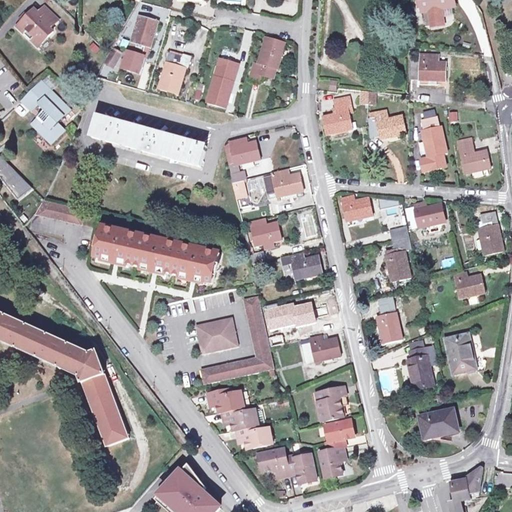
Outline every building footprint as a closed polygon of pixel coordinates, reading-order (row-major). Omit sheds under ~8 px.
[(454,0),(416,0),(419,10),(421,10),(422,13),(429,12),(432,28),(435,29),(438,29),(441,28),(444,26),(441,12),(456,9),(454,0)] [(34,37),(31,41),(38,48),(53,32),(50,29),(58,21),(44,7),(38,14),(34,10),(27,18),(25,15),(20,20),(22,23),(17,28),(24,35),(28,32),(34,37)] [(159,22),(139,17),(132,44),(132,45),(125,71),(141,76),(145,59),(144,58),(146,52),(149,53),(150,49),(151,50),(159,22)] [(28,32),(24,35),(31,41),(34,37),(28,32)] [(262,79),(269,81),(272,70),(278,72),(286,45),(267,39),(259,67),(254,65),(249,81),(261,84),(262,79)] [(109,53),(105,63),(114,68),(121,55),(111,49),(109,53)] [(182,58),(171,54),(160,91),(178,96),(186,70),(188,70),(191,59),(183,56),(182,58)] [(410,82),(430,83),(430,81),(438,81),(438,83),(447,84),(447,67),(439,67),(432,66),(432,60),(410,59),(410,82)] [(228,111),(235,84),(230,82),(235,65),(221,61),(209,106),(228,111)] [(240,66),(235,65),(230,82),(235,84),(240,66)] [(272,70),(269,81),(275,82),(278,72),(272,70)] [(29,95),(22,102),(32,112),(38,105),(51,92),(58,85),(49,75),(29,95)] [(199,89),(191,87),(186,104),(194,106),(199,89)] [(325,94),(333,95),(334,91),(334,88),(326,87),(325,94)] [(38,131),(51,144),(65,131),(59,125),(71,112),(51,92),(38,105),(44,111),(38,118),(37,119),(40,123),(38,125),(41,128),(38,131)] [(369,105),(369,94),(362,93),(361,107),(369,107),(369,105)] [(336,102),(338,109),(340,115),(334,117),(323,119),(327,137),(337,135),(336,133),(344,131),(344,133),(353,131),(351,121),(355,120),(350,99),(336,102)] [(44,111),(38,105),(32,112),(38,118),(44,111)] [(449,111),(448,122),(458,123),(459,112),(449,111)] [(427,131),(423,132),(428,160),(421,161),(423,174),(446,169),(444,156),(448,155),(442,128),(436,129),(434,121),(438,120),(436,113),(424,116),(426,123),(427,131)] [(398,138),(407,136),(403,119),(389,122),(388,116),(378,118),(378,116),(370,118),(371,121),(368,122),(370,141),(382,138),(383,141),(392,139),(392,137),(398,135),(398,138)] [(201,167),(202,164),(206,147),(98,118),(92,138),(104,142),(144,152),(183,163),(201,167)] [(40,123),(37,119),(31,124),(38,131),(41,128),(38,125),(40,123)] [(247,139),(239,141),(241,148),(248,146),(247,139)] [(488,152),(474,155),(473,150),(474,150),(472,139),(458,142),(465,176),(473,174),(473,172),(481,170),(482,172),(491,170),(488,152)] [(229,144),(230,147),(234,165),(229,167),(233,184),(239,183),(246,181),(244,173),(239,174),(237,167),(244,165),(244,162),(251,161),(252,164),(261,161),(257,144),(248,146),(241,148),(239,141),(229,144)] [(225,149),(229,167),(234,165),(230,147),(225,149)] [(0,173),(10,166),(0,155),(0,173)] [(18,173),(10,166),(0,173),(0,175),(6,183),(18,173)] [(31,187),(18,173),(6,183),(18,198),(31,187)] [(300,177),(291,179),(285,180),(283,174),(273,177),(273,178),(265,179),(270,202),(289,198),(288,195),(295,194),(296,196),(304,194),(300,177)] [(239,183),(233,184),(236,199),(242,198),(239,183)] [(370,200),(357,203),(356,198),(342,201),(348,225),(357,223),(356,220),(364,218),(365,221),(375,219),(370,200)] [(37,209),(33,214),(76,224),(79,210),(43,201),(37,209)] [(429,225),(436,224),(437,226),(446,224),(442,206),(428,209),(427,203),(414,206),(415,207),(406,209),(409,222),(412,221),(414,230),(420,228),(421,229),(429,227),(429,225)] [(485,258),(505,253),(496,215),(481,219),(483,230),(479,231),(485,258)] [(399,219),(388,222),(390,229),(401,226),(399,219)] [(257,247),(265,245),(265,243),(273,241),(273,244),(283,241),(279,225),(267,228),(264,228),(263,222),(251,224),(257,247)] [(156,267),(161,268),(164,272),(176,275),(180,272),(186,273),(185,279),(190,280),(194,281),(195,275),(200,276),(202,280),(209,282),(216,252),(99,225),(92,256),(99,257),(102,255),(108,256),(107,262),(111,263),(116,264),(117,258),(123,260),(127,264),(135,265),(137,266),(141,263),(146,265),(145,270),(150,271),(154,272),(156,267)] [(408,229),(391,233),(394,244),(411,240),(408,229)] [(265,243),(265,245),(266,249),(274,247),(273,244),(273,241),(265,243)] [(390,247),(391,253),(400,251),(399,245),(390,247)] [(264,253),(249,256),(251,265),(266,262),(264,253)] [(401,255),(387,258),(393,284),(413,280),(407,253),(401,255)] [(313,275),(314,278),(324,275),(319,257),(305,261),(304,255),(291,258),(291,259),(283,261),(282,261),(287,280),(296,278),(296,282),(306,279),(306,277),(313,275)] [(441,260),(442,267),(454,265),(453,258),(441,260)] [(481,276),(468,280),(467,274),(454,278),(460,301),(469,299),(468,297),(476,295),(476,297),(486,295),(481,276)] [(261,307),(258,293),(243,296),(247,311),(257,354),(197,367),(201,383),(275,366),(271,348),(261,307)] [(379,301),(382,315),(391,313),(389,307),(395,306),(393,298),(379,301)] [(295,306),(280,310),(278,304),(266,306),(272,330),(280,328),(280,326),(288,324),(288,326),(299,324),(295,306)] [(382,315),(383,319),(397,316),(395,306),(389,307),(391,313),(382,315)] [(0,340),(79,377),(105,446),(129,437),(96,353),(90,355),(0,313),(0,340)] [(229,315),(192,323),(198,352),(235,344),(229,315)] [(402,342),(397,316),(383,319),(378,320),(384,346),(402,342)] [(271,338),(273,347),(285,345),(282,335),(271,338)] [(468,337),(446,342),(454,376),(476,371),(468,337)] [(311,344),(302,346),(306,363),(315,361),(317,363),(324,361),(324,358),(331,356),(332,359),(341,358),(337,341),(329,342),(324,343),(322,338),(310,341),(311,344)] [(411,348),(413,355),(424,352),(422,345),(411,348)] [(435,388),(430,368),(429,363),(435,361),(432,350),(424,352),(413,355),(411,355),(413,363),(409,364),(416,393),(435,388)] [(220,410),(234,407),(241,406),(237,390),(230,391),(222,393),(221,388),(205,392),(207,400),(214,398),(215,403),(217,411),(220,410)] [(344,420),(341,409),(339,401),(346,399),(344,389),(316,396),(322,424),(344,420)] [(339,401),(341,409),(348,408),(346,399),(339,401)] [(234,428),(248,425),(255,423),(252,408),(242,410),(235,412),(234,407),(220,410),(221,417),(229,416),(230,422),(231,429),(234,428)] [(252,408),(255,423),(263,422),(260,409),(257,407),(252,408)] [(434,410),(421,413),(422,418),(419,419),(424,438),(438,435),(438,438),(459,433),(453,411),(436,415),(434,410)] [(328,452),(343,449),(342,443),(353,441),(349,424),(325,429),(329,446),(326,446),(328,452)] [(248,425),(234,428),(236,436),(243,434),(244,440),(246,447),(270,442),(266,426),(256,428),(249,429),(248,425)] [(290,475),(286,458),(284,447),(260,453),(265,474),(275,472),(281,470),(283,477),(290,475)] [(118,461),(114,448),(108,450),(113,463),(118,461)] [(343,449),(328,452),(320,454),(325,479),(342,475),(340,465),(339,460),(346,459),(343,449)] [(286,458),(290,475),(297,474),(299,484),(316,481),(311,456),(294,460),(293,457),(286,458)] [(201,480),(189,464),(171,485),(152,505),(158,511),(216,511),(221,507),(209,496),(208,496),(203,492),(207,488),(201,480)] [(463,480),(466,493),(477,491),(481,468),(471,473),(462,478),(463,480)] [(281,470),(275,472),(276,479),(283,477),(281,470)] [(460,480),(450,483),(453,500),(447,501),(449,511),(458,511),(457,500),(467,497),(466,493),(463,480),(460,480)]
